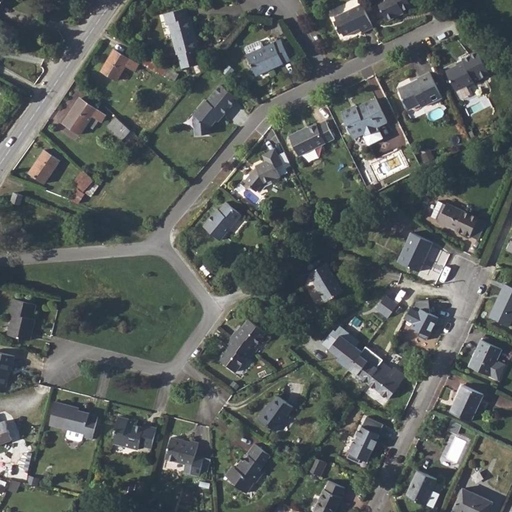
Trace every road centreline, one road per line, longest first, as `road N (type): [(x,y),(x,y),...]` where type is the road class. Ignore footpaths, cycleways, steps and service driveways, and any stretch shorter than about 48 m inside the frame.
road 1 (residential): [(56,377),(64,344),(171,370),(180,361),(212,311),(156,239)]
road 2 (residential): [(371,511),(451,343),(467,290)]
road 3 (residential): [(156,239),(260,113),(329,77)]
road 4 (secondary): [(0,163),(113,0)]
road 5 (residential): [(0,259),(135,250),(156,239)]
road 6 (residential): [(329,77),(454,20)]
